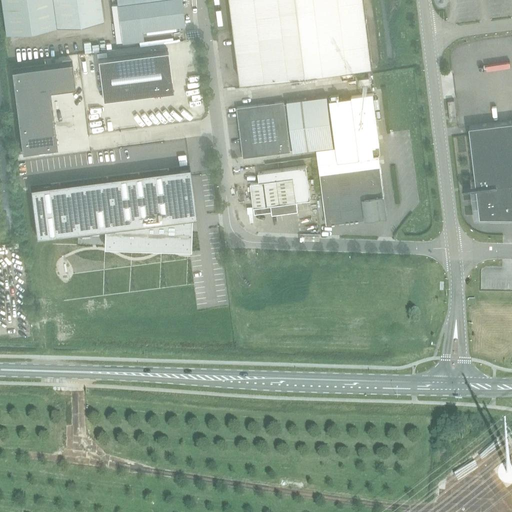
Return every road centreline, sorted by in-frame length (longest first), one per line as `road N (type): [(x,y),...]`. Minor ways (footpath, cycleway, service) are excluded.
road 1 (unclassified): [(198,0),(226,234),(454,249)]
road 2 (primary): [(264,381),(0,370)]
road 3 (unclassified): [(454,249),(430,37)]
road 4 (primary): [(264,381),(453,384)]
road 5 (unclassified): [(453,384),(454,249)]
